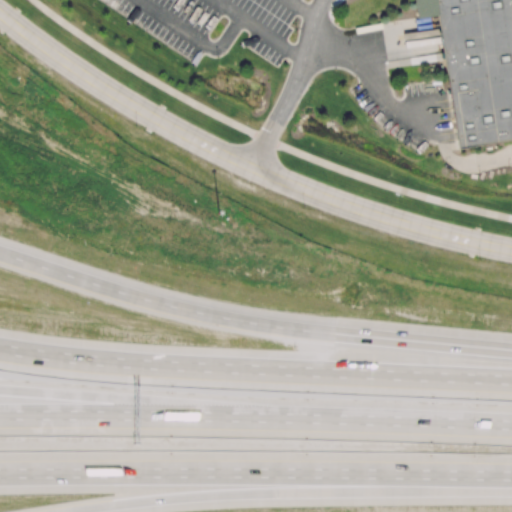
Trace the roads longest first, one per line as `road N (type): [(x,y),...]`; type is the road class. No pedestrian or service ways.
road 1 (residential): [(511,253),(362,213),(209,149),(117,98),(0,15)]
road 2 (motorway): [(511,345),(317,325),(176,299),(0,245)]
road 3 (motorway): [(511,383),(95,366),(0,348)]
road 4 (motorway): [(0,464),(491,469)]
road 5 (motorway): [(60,511),(491,469)]
road 6 (motorway): [(511,427),(216,418)]
road 7 (motorway): [(216,418),(0,388)]
road 8 (motorway): [(216,418),(0,417)]
